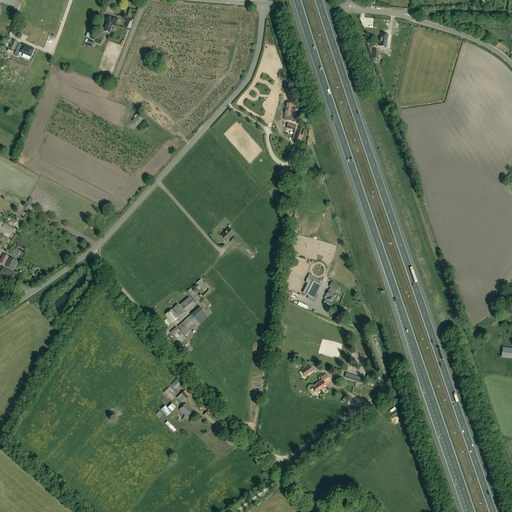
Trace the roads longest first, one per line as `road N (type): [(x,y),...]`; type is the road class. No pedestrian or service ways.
road 1 (motorway): [(296,0),(470,511)]
road 2 (motorway): [(492,511),(319,0)]
road 3 (unclassified): [(90,251),(238,90),(257,57),(260,4)]
road 4 (unclassified): [(276,462),(90,251)]
road 5 (unclassified): [(276,462),(384,384),(369,335),(321,313)]
road 6 (unclassified): [(511,64),(481,42),(396,12)]
road 7 (track): [(380,511),(346,488),(310,504),(283,475)]
